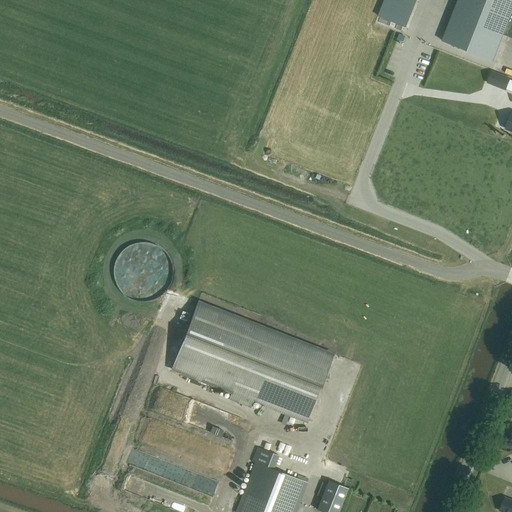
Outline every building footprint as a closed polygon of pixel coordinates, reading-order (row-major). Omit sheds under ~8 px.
[(384,0),(378,14),(406,25),(416,0),(384,0)] [(511,0),(458,0),(443,41),(493,61),(511,12),(511,0)] [(491,68),(487,80),(505,87),(510,76),(491,68)] [(334,353),(198,300),(171,370),(231,394),(229,400),(250,408),(253,401),(264,405),(263,407),(307,424),(334,353)] [(149,376),(134,374),(131,395),(146,397),(149,376)] [(279,456),(257,448),(252,461),(259,464),(240,511),(296,511),(307,483),(307,482),(308,479),(298,476),(297,479),(273,470),(279,456)] [(212,461),(209,468),(221,473),(224,465),(212,461)] [(338,511),(348,489),(328,481),(316,510),(322,511),(338,511)] [(500,510),(503,511),(511,511),(511,500),(505,498),(500,510)]
